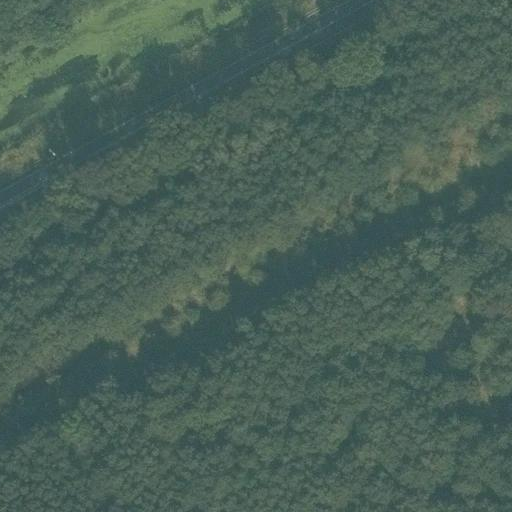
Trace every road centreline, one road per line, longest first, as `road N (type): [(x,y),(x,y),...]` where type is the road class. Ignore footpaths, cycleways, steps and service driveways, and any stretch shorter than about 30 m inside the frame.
road 1 (track): [(511,138),(0,426)]
road 2 (primary): [(0,210),(383,0)]
